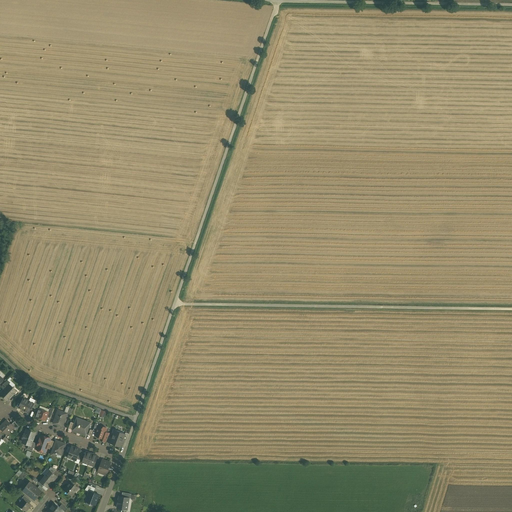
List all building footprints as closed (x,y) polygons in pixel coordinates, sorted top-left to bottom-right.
[(7,380),(1,387),(3,389),(8,383),(8,384),(9,383),(8,382),(7,380)] [(12,387),(8,384),(8,383),(3,389),(0,391),(0,393),(7,400),(15,392),(12,389),(13,389),(11,388),(12,387)] [(21,401),(18,407),(23,410),(29,401),(24,398),(23,397),(21,401)] [(34,403),(29,401),(23,410),(28,413),(32,407),(34,403)] [(48,412),(38,408),(35,416),(45,420),(47,416),(48,412)] [(67,413),(58,410),(53,423),(62,426),(67,413)] [(11,424),(6,420),(0,426),(0,427),(7,434),(14,427),(11,424)] [(82,424),(76,421),(75,423),(72,430),(85,435),(90,423),(83,420),(82,424)] [(99,426),(97,429),(96,430),(96,431),(95,436),(97,437),(98,438),(99,438),(101,438),(103,439),(105,432),(107,429),(106,427),(103,426),(102,427),(99,426)] [(31,431),(27,430),(25,434),(24,434),(22,438),(25,439),(24,443),(29,445),(28,446),(30,447),(32,442),(35,434),(31,432),(31,431)] [(125,434),(115,430),(113,431),(112,433),(113,435),(112,437),(110,442),(111,442),(121,446),(125,434)] [(50,438),(41,435),(36,449),(45,452),(50,440),(50,438)] [(66,444),(56,441),(56,442),(53,449),(51,455),(56,456),(57,453),(62,455),(66,444)] [(81,449),(71,446),(68,454),(72,456),(71,458),(77,461),(80,452),(81,449)] [(92,453),(86,451),(84,458),(82,462),(83,462),(88,464),(92,453)] [(98,456),(92,453),(88,464),(93,466),(94,466),(95,462),(98,456)] [(98,472),(106,475),(110,462),(102,460),(101,464),(98,472)] [(54,473),(50,470),(50,471),(45,477),(52,482),(57,476),(54,473)] [(41,482),(44,485),(48,488),(52,482),(45,477),(41,482)] [(37,488),(30,481),(23,490),(35,500),(42,492),(42,491),(37,488)] [(70,481),(64,489),(72,495),(78,487),(70,481)] [(95,505),(99,495),(90,491),(86,501),(95,505)] [(31,501),(24,495),(22,498),(23,499),(24,500),(29,503),(31,501)] [(121,497),(119,496),(118,500),(117,504),(118,504),(117,508),(127,510),(129,498),(121,497)] [(23,499),(18,505),(26,511),(31,505),(29,503),(24,500),(23,499)] [(59,507),(54,503),(47,511),(62,511),(63,511),(62,511),(62,509),(63,509),(59,507)]
